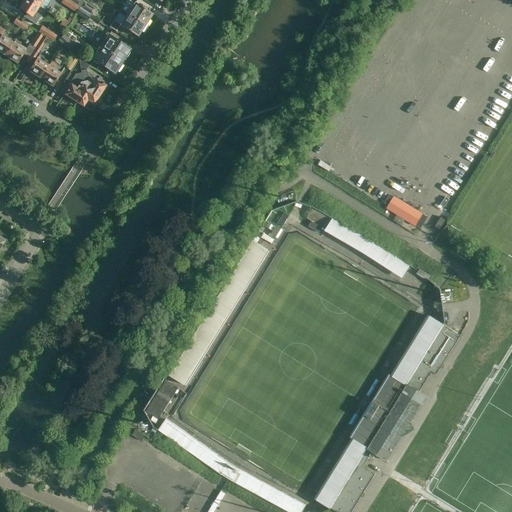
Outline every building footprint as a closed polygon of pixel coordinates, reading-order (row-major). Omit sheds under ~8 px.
[(27,0),(25,0),(19,9),(26,13),(24,16),(36,24),(44,11),(27,0)] [(27,0),(44,11),(51,0),(27,0)] [(62,0),(60,3),(76,14),(79,8),(80,8),(67,0),(62,0)] [(79,8),(90,15),(92,17),(96,10),(84,2),(80,8),(79,8)] [(127,15),(144,26),(152,15),(135,3),(127,15)] [(90,15),(79,8),(76,14),(87,21),(90,15)] [(144,26),(127,15),(120,26),(137,38),(144,26)] [(25,32),(28,27),(16,19),(13,24),(25,32)] [(37,33),(38,33),(43,36),(48,39),(53,42),(56,36),(41,27),(37,33)] [(0,52),(5,56),(14,42),(3,35),(5,32),(0,28),(0,52)] [(29,59),(43,36),(38,33),(29,45),(26,49),(14,42),(5,56),(17,63),(23,54),(29,59)] [(41,79),(50,65),(42,59),(43,57),(40,55),(46,46),(44,45),(48,39),(43,36),(29,59),(26,62),(32,66),(29,71),(41,79)] [(59,41),(68,49),(72,45),(63,36),(59,41)] [(101,49),(121,62),(129,50),(114,41),(115,40),(109,36),(101,49)] [(121,62),(101,49),(96,56),(94,54),(90,60),(93,61),(99,65),(99,64),(114,73),(121,62)] [(70,72),(78,59),(73,56),(65,68),(70,72)] [(93,86),(92,86),(89,84),(89,83),(89,81),(88,81),(92,76),(87,72),(86,72),(86,70),(89,66),(79,59),(81,71),(81,74),(82,74),(89,109),(90,109),(97,98),(99,99),(107,88),(105,86),(106,85),(99,80),(98,82),(96,80),(93,86)] [(52,61),(50,65),(41,79),(52,86),(63,69),(52,61)] [(68,86),(64,94),(65,95),(64,97),(76,104),(77,103),(88,110),(89,109),(82,74),(76,75),(75,77),(69,73),(65,80),(71,83),(69,85),(71,86),(70,88),(68,86)] [(388,196),(384,204),(388,206),(393,199),(388,196)] [(388,206),(387,209),(415,226),(422,214),(394,197),(393,199),(388,206)] [(284,213),(278,223),(283,226),(289,216),(287,214),(284,213)] [(423,215),(416,226),(421,228),(427,218),(423,215)] [(440,217),(434,228),(439,231),(445,220),(440,217)] [(402,281),(410,268),(372,243),(333,220),(325,234),(365,257),(402,281)] [(311,222),(308,227),(319,233),(322,228),(311,222)] [(276,226),(269,237),(275,240),(281,230),(276,226)] [(169,379),(187,391),(271,255),(254,244),(169,379)] [(427,281),(430,276),(420,270),(416,274),(427,281)] [(461,336),(444,325),(432,318),(393,380),(390,378),(375,402),(375,401),(373,404),(374,404),(383,409),(379,416),(378,416),(369,411),(368,413),(369,413),(354,437),(357,439),(318,501),(323,504),(331,508),(336,511),(351,511),(375,474),(363,467),(368,459),(372,462),(376,454),(387,461),(404,433),(405,433),(411,429),(409,426),(409,425),(426,397),(419,393),(432,372),(436,375),(461,336)] [(166,380),(146,412),(158,419),(154,417),(152,422),(156,424),(158,419),(159,420),(164,412),(178,388),(166,380)] [(374,386),(368,396),(370,398),(377,388),(374,386)] [(360,409),(353,419),(356,421),(363,411),(360,409)] [(234,468),(167,421),(158,433),(226,480),(284,511),(304,511),(306,508),(234,468)] [(132,436),(141,441),(144,436),(135,431),(132,436)] [(225,494),(221,491),(214,502),(218,504),(225,494)] [(214,502),(208,511),(213,511),(218,505),(214,502)]
